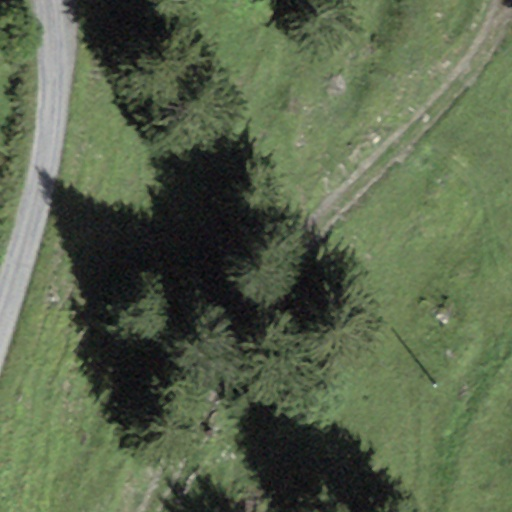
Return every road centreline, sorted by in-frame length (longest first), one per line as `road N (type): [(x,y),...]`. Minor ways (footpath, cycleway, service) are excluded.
road 1 (track): [(498,0),(490,33),(292,263),(149,511)]
road 2 (unclassified): [(0,338),(54,163),(55,0)]
